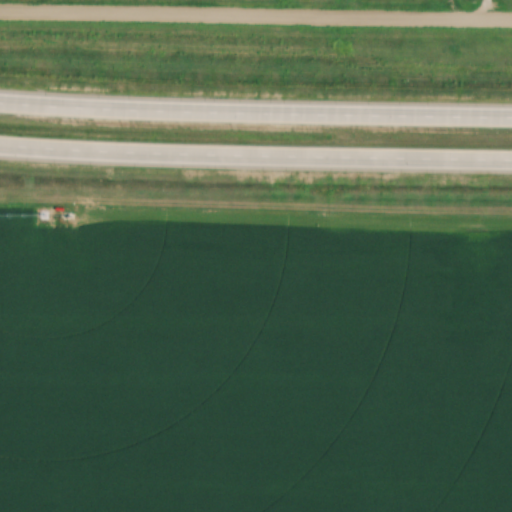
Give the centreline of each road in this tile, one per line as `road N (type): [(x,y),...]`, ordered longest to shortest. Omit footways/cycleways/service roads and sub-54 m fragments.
road 1 (trunk): [(511,117),(0,103)]
road 2 (trunk): [(0,145),(511,158)]
road 3 (residential): [(511,23),(0,13)]
